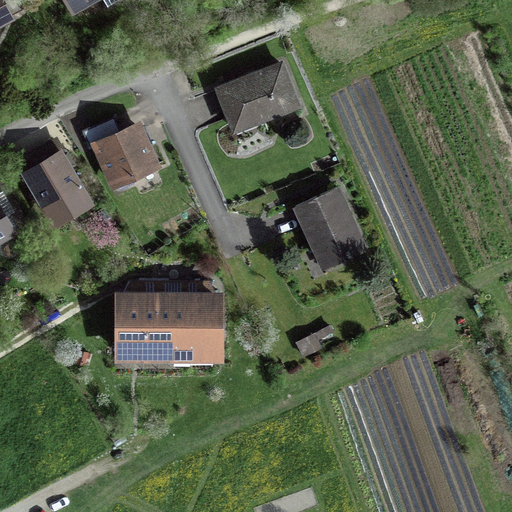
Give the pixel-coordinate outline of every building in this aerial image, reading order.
[(0,0),(0,23),(16,15),(7,0),(0,0)] [(67,0),(73,9),(88,0),(104,0),(108,6),(118,0),(67,0)] [(302,104),(283,56),(214,83),(233,131),(239,129),(241,133),(264,124),(262,119),(302,104)] [(90,138),(120,126),(114,114),(82,128),(90,146),(93,144),(90,138)] [(154,167),(162,164),(142,116),(120,126),(90,138),(93,144),(111,186),(117,184),(119,188),(135,181),(133,176),(136,175),(139,181),(157,173),(154,167)] [(65,148),(57,133),(14,158),(52,224),(95,200),(73,162),(75,161),(68,147),(65,148)] [(340,182),(293,203),(313,247),(305,251),(314,272),(369,248),(340,182)] [(0,238),(19,227),(10,212),(15,209),(3,188),(0,189),(0,238)] [(170,285),(114,286),(115,357),(125,357),(126,366),(142,366),(142,361),(158,361),(158,366),(171,366),(171,356),(170,285)] [(224,285),(170,285),(171,356),(224,356),(224,285)] [(335,330),(331,322),(295,340),(303,356),(323,346),(322,344),(334,337),(331,332),(335,330)]
